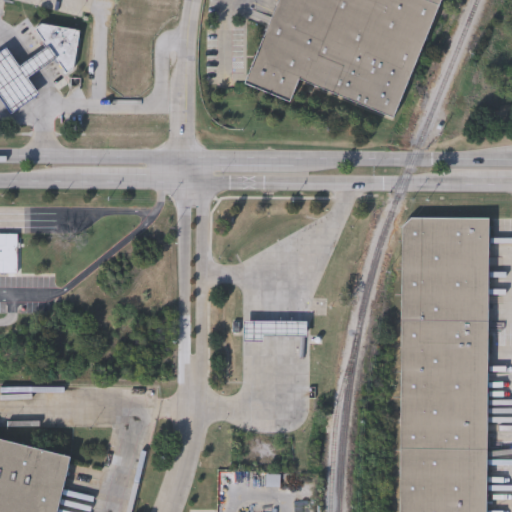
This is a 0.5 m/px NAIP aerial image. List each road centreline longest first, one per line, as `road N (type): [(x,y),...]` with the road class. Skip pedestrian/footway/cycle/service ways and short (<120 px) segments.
road 1 (tertiary): [(203,184),(468,185)]
road 2 (tertiary): [(511,162),(295,159)]
road 3 (tertiary): [(184,185),(185,357),(196,384)]
road 4 (tertiary): [(196,384),(203,184)]
road 5 (tertiary): [(191,157),(0,154)]
road 6 (tertiary): [(194,0),(184,86),(191,157)]
road 7 (tertiary): [(196,384),(166,511)]
